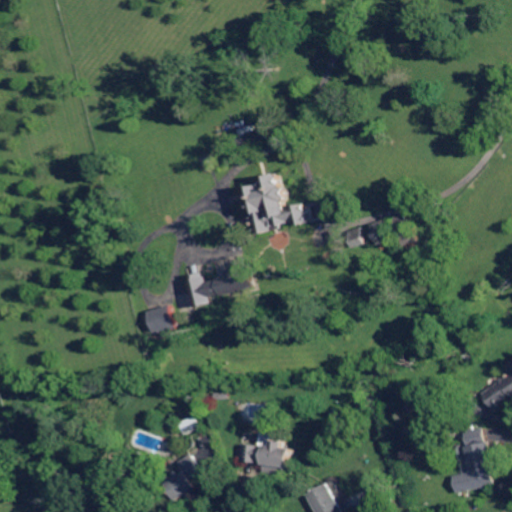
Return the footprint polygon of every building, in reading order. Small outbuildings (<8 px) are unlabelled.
[(289,186),(292,185),(299,211),(303,210),(305,219),(285,224),(283,216),(265,221),(256,188),(274,183),(272,177),(285,174),(289,186)] [(415,228),(418,227),(423,241),(408,246),(399,218),(411,214),(415,228)] [(381,241),(375,224),(388,219),(394,236),(381,241)] [(372,247),(368,248),(367,245),(359,248),(354,231),(367,227),(372,247)] [(248,287),(215,296),(216,301),(199,306),(192,280),(209,275),(211,283),(244,274),(248,287)] [(184,335),(161,342),(159,333),(152,335),(146,316),(152,315),(151,312),(175,304),(184,335)] [(511,401),(500,409),(488,393),(511,376),(511,401)] [(187,435),(182,423),(199,416),(204,428),(187,435)] [(461,493),(458,476),(475,473),(470,446),(473,445),(470,431),(489,428),(501,485),(461,493)] [(289,447),(298,448),(295,467),(268,464),(269,463),(246,460),(248,443),(265,445),(266,433),(280,435),(279,439),(290,440),(289,447)] [(199,482),(202,487),(182,500),(168,478),(179,471),(182,477),(190,472),(184,462),(196,454),(209,475),(199,482)] [(319,511),(310,494),(332,483),(346,511),(319,511)]
